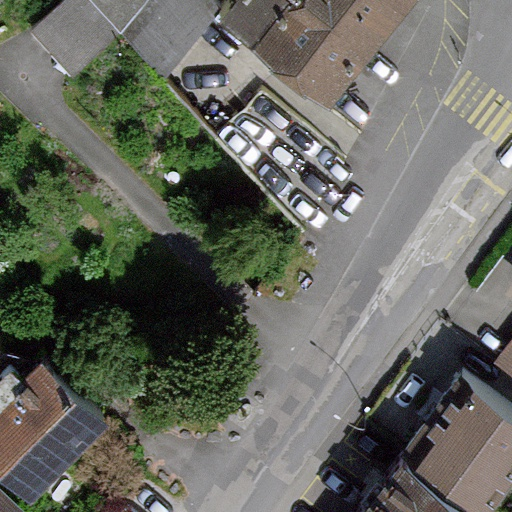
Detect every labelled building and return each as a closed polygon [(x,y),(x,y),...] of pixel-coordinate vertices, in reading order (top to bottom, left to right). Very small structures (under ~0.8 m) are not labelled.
[(119,27),(94,0),(54,0),(31,23),(62,58),(72,70),(119,27)] [(94,0),(119,27),(140,0),(94,0)] [(214,0),(140,0),(119,27),(158,72),(216,3),(214,0)] [(222,0),(323,89),(402,0),(222,0)] [(511,333),(495,355),(511,368),(511,333)] [(0,453),(27,482),(104,406),(40,341),(22,359),(4,341),(0,344),(0,453)] [(511,399),(459,361),(400,440),(481,500),(511,459),(511,399)] [(374,476),(346,511),(491,511),(493,509),(481,500),(400,440),(374,476)] [(0,473),(0,511),(5,511),(22,495),(0,473)]
